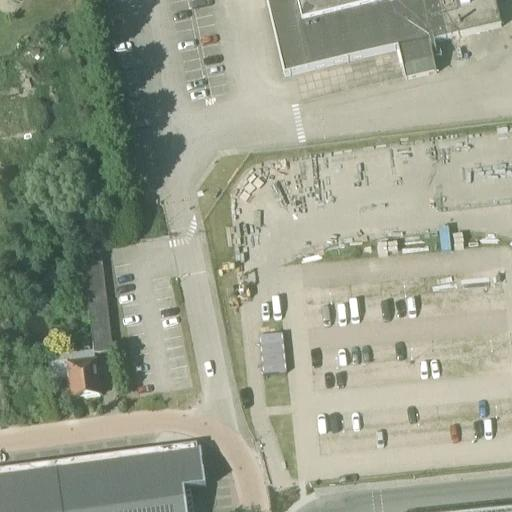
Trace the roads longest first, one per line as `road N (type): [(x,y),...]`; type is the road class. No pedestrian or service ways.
road 1 (unknown): [(240,298),(237,251),(258,224),(306,210),(484,191),(511,197)]
road 2 (residential): [(0,446),(222,423),(235,434),(259,511)]
road 3 (unknown): [(283,294),(485,274),(507,293),(510,332)]
road 4 (unknown): [(511,457),(314,475),(297,453),(293,416)]
road 5 (unknown): [(288,355),(510,332)]
road 6 (unknown): [(293,416),(511,397)]
road 7 (unknown): [(253,489),(258,455),(240,298)]
